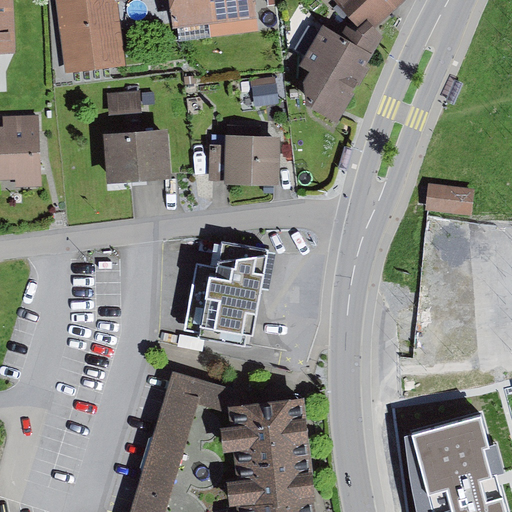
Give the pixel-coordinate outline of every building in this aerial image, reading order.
[(0,0),(0,56),(15,56),(12,0),(0,0)] [(56,0),(66,74),(126,67),(118,1),(117,0),(56,0)] [(117,0),(118,1),(125,0),(168,0),(172,32),(209,28),(210,40),(258,35),(254,0),(117,0)] [(408,0),(336,0),(360,27),(366,21),(375,30),(408,0)] [(340,39),(323,29),(299,69),(311,76),(304,85),(306,110),(339,125),(344,114),(372,58),(383,40),(367,24),(355,34),(346,28),(340,39)] [(184,78),(185,86),(196,85),(195,77),(184,78)] [(251,81),(252,89),(276,85),(275,78),(251,81)] [(276,85),(252,89),(255,108),(279,104),(276,85)] [(140,93),(107,95),(109,117),(142,115),(140,93)] [(153,93),(142,93),(143,106),(154,106),(153,93)] [(3,129),(0,129),(0,182),(16,181),(17,189),(43,187),(39,116),(3,119),(3,129)] [(261,127),(226,127),(226,147),(225,183),(225,188),(279,189),(280,141),(261,141),(261,127)] [(168,133),(104,138),(108,187),(171,182),(168,133)] [(225,183),(226,147),(210,147),(209,183),(225,183)] [(474,192),(429,187),(427,213),(472,218),(474,192)] [(275,255),(222,246),(218,271),(198,268),(186,333),(202,336),(201,342),(244,349),(245,339),(254,341),(262,292),(269,293),(275,255)] [(231,390),(173,374),(134,511),(167,511),(197,407),(224,415),(231,390)] [(304,403),(228,412),(231,433),(221,433),(224,459),(234,458),(238,487),(226,487),(229,511),(240,511),(242,511),(317,511),(314,493),(304,403)] [(511,511),(511,406),(390,436),(408,511),(511,511)]
